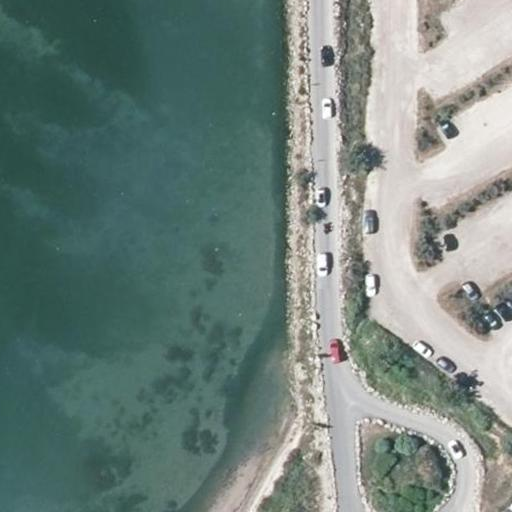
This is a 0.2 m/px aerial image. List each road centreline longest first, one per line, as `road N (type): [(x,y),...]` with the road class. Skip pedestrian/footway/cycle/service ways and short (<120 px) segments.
road 1 (unclassified): [(343,406),(324,0)]
road 2 (unclassified): [(343,406),(386,410),(447,438),(466,472),(453,511)]
